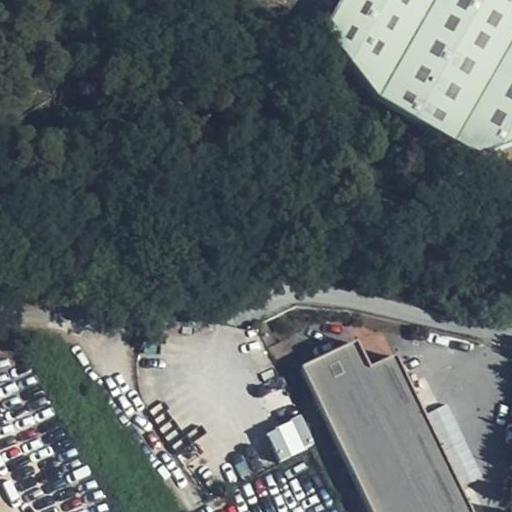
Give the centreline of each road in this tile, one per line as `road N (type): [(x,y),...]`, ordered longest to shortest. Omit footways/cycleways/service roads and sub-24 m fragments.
road 1 (residential): [(511,326),(444,329),(295,304),(152,323),(0,318)]
road 2 (track): [(266,308),(132,0)]
